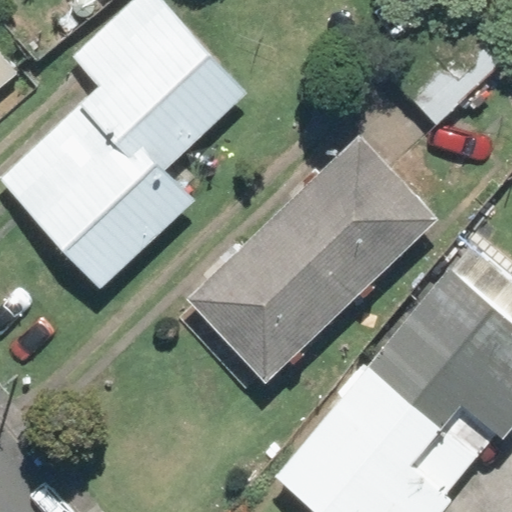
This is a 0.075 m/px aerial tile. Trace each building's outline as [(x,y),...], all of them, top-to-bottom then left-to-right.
[(165,165),(245,89),(161,0),(130,0),(66,60),(93,89),(0,175),(0,183),(101,291),(197,200),(165,165)] [(511,0),(507,0),(501,6),(511,18),(511,0)] [(454,8),(388,67),(439,124),(506,65),(454,8)] [(0,45),(0,88),(21,72),(0,45)] [(360,134),(189,300),(270,384),(441,218),(360,134)] [(501,444),(511,431),(511,270),(474,237),(267,476),(309,511),(442,511),(452,502),(445,496),(479,456),(448,429),(464,412),(501,444)]
